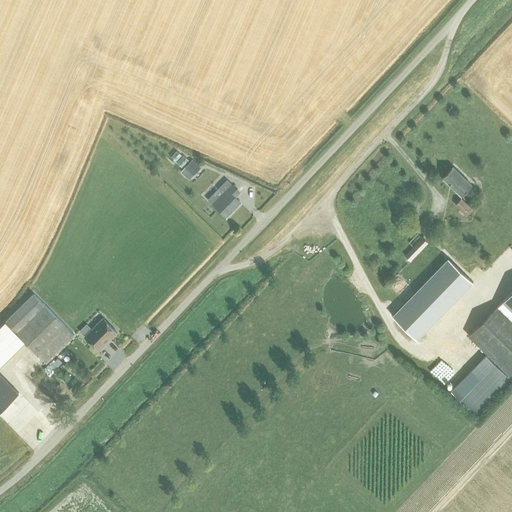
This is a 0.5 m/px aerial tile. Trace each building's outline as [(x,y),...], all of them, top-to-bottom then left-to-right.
[(173,155),(177,160),(183,155),(180,150),(173,155)] [(200,168),(192,161),(186,167),(194,174),(200,168)] [(453,166),(442,177),(461,196),(472,185),(453,166)] [(227,217),(241,203),(232,195),(237,190),(227,180),(219,189),(222,192),(212,202),(227,217)] [(472,209),(467,204),(461,198),(455,205),(466,215),(472,209)] [(471,199),(467,204),(472,209),(476,204),(471,199)] [(412,247),(404,255),(410,261),(427,243),(417,233),(408,243),(412,247)] [(418,341),(474,284),(451,262),(395,319),(418,341)] [(488,354),(511,377),(511,291),(469,335),(488,354)] [(76,334),(36,294),(7,322),(47,362),(76,334)] [(119,333),(105,318),(86,336),(100,351),(119,333)] [(87,324),(80,331),(84,335),(91,328),(87,324)] [(476,414),(511,377),(488,354),(452,391),(476,414)] [(58,358),(53,364),(57,368),(62,362),(58,358)] [(436,374),(451,380),(456,368),(441,362),(436,374)] [(0,412),(19,393),(0,373),(0,412)]
